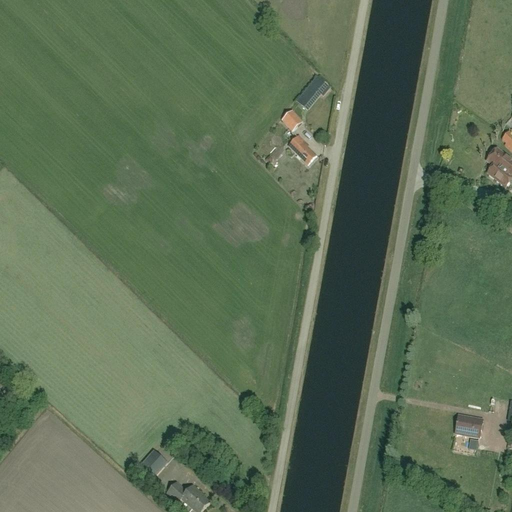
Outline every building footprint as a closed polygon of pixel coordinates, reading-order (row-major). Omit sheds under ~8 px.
[(318,80),(298,103),(306,110),(319,93),(324,97),(330,90),(318,80)] [(292,134),(303,124),(293,112),(282,122),(292,134)] [(511,135),(509,133),(502,141),(511,150),(511,135)] [(308,167),(317,158),(308,149),(309,147),(299,137),(289,148),(308,167)] [(495,165),(511,177),(511,176),(511,162),(497,150),(495,153),(493,152),(490,156),(491,158),(489,160),(495,165)] [(487,175),(505,189),(511,180),(511,177),(495,165),(487,175)] [(510,202),(498,199),(495,213),(511,216),(511,202),(510,202)] [(0,390),(2,393),(9,385),(0,376),(0,390)] [(479,440),(483,421),(458,417),(455,435),(479,440)] [(188,441),(183,437),(177,445),(182,449),(188,441)] [(154,453),(139,470),(152,482),(168,465),(154,453)] [(176,485),(167,495),(178,505),(181,501),(193,511),(202,511),(209,505),(200,496),(201,495),(192,488),(186,494),(176,485)]
